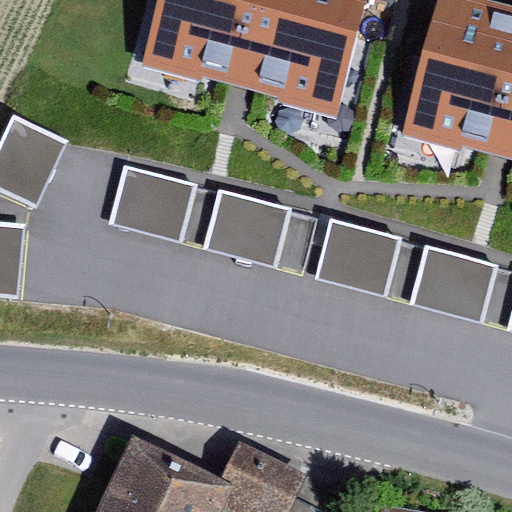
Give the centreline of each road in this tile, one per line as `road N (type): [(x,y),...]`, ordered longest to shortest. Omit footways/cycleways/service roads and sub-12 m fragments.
road 1 (tertiary): [(511,469),(336,418),(0,371)]
road 2 (track): [(5,511),(59,376)]
